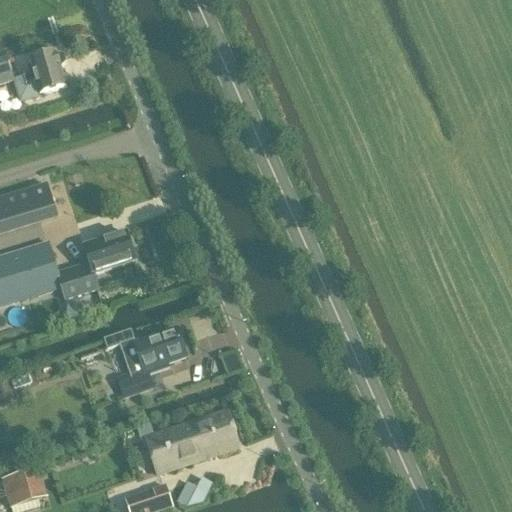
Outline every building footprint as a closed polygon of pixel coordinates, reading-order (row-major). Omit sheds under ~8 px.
[(40,101),(39,97),(66,89),(60,70),(66,65),(64,57),(57,57),(56,55),(30,63),(33,76),(24,79),(14,81),(14,83),(20,106),(40,101)] [(0,86),(14,83),(5,57),(0,58),(0,86)] [(0,234),(57,218),(47,187),(0,201),(0,234)] [(94,277),(135,264),(127,236),(83,249),(88,266),(57,276),(48,246),(0,260),(0,310),(61,292),(65,303),(98,293),(94,277)] [(135,346),(131,334),(106,343),(108,351),(120,347),(129,376),(117,380),(124,402),(155,391),(150,378),(171,371),(169,367),(187,360),(177,332),(135,346)] [(227,415),(145,441),(158,479),(238,451),(227,415)] [(48,500),(39,470),(1,482),(10,511),(48,500)] [(132,511),(163,511),(172,509),(165,488),(129,500),(132,511)]
